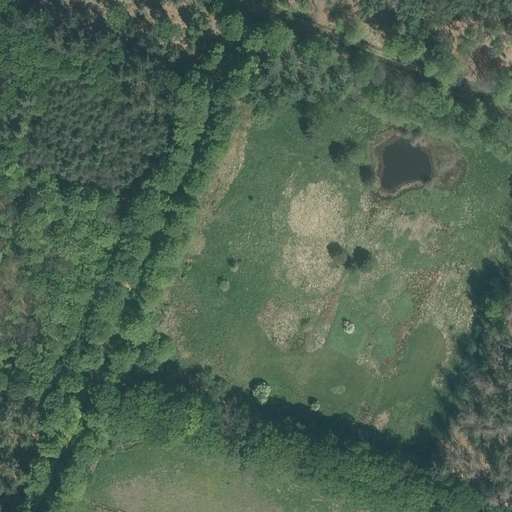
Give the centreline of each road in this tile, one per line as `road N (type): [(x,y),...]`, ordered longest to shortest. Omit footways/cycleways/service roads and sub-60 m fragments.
road 1 (track): [(33,511),(247,0)]
road 2 (track): [(511,111),(238,0)]
